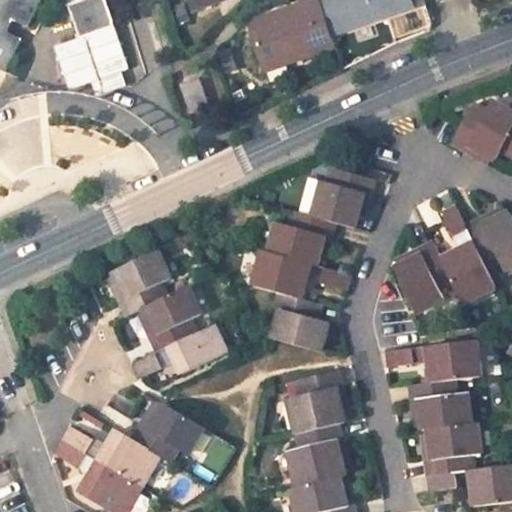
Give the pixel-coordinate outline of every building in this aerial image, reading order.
[(10,35),(16,22),(30,29),(43,0),(52,0),(69,7),(80,39),(115,27),(113,23),(115,23),(106,0),(0,0),(0,70),(9,74),(24,41),(10,35)] [(190,0),(194,8),(218,0),(190,0)] [(331,35),(320,0),(314,0),(251,21),(272,84),(292,77),(287,63),(335,46),(331,35)] [(413,8),(410,0),(320,0),(331,35),(413,8)] [(229,51),(219,55),(225,73),(235,69),(229,51)] [(201,77),(181,83),(191,114),(211,108),(201,77)] [(490,112),(475,104),(453,144),(461,149),(468,153),(470,147),(492,159),(497,162),(503,152),(511,157),(511,110),(510,109),(495,101),(490,112)] [(468,153),(490,165),(492,159),(470,147),(468,153)] [(374,191),(377,181),(332,168),(327,184),(323,182),(312,218),(336,225),(356,231),(361,212),(366,194),(373,195),(374,191)] [(361,212),(368,214),(373,195),(366,194),(361,212)] [(510,212),(507,206),(486,216),(479,219),(482,226),(510,212)] [(466,225),(457,207),(448,211),(444,213),(455,237),(468,230),(466,225)] [(312,218),(290,212),(286,226),(277,223),(269,253),(262,252),(253,287),(279,294),(275,309),(281,311),(277,326),(273,340),(322,353),(330,324),(315,319),(317,312),(318,305),(303,301),(309,281),(313,264),(318,266),(326,237),(333,239),(336,225),(312,218)] [(511,269),(511,215),(510,212),(482,226),(479,219),(466,225),(468,230),(475,243),(461,249),(441,258),(434,242),(420,248),(423,256),(401,266),(395,269),(418,315),(446,302),(441,291),(454,284),(465,306),(498,290),(488,269),(501,262),(506,272),(511,269)] [(468,230),(455,237),(461,249),(475,243),(468,230)] [(328,259),(333,239),(326,237),(318,266),(325,268),(328,259)] [(412,252),(397,259),(401,266),(423,256),(420,248),(412,252)] [(172,280),(159,252),(111,274),(112,278),(114,277),(125,302),(121,304),(128,319),(139,314),(144,312),(157,338),(152,341),(159,353),(170,348),(177,363),(184,376),(229,354),(215,325),(198,334),(192,322),(204,316),(190,288),(172,296),(166,283),(172,280)] [(320,284),(325,268),(318,266),(313,264),(309,281),(320,284)] [(347,291),(352,275),(325,268),(320,284),(347,291)] [(109,279),(121,304),(125,302),(114,277),(112,278),(109,279)] [(275,309),(270,324),(277,326),(281,311),(275,309)] [(139,314),(152,341),(157,338),(144,312),(139,314)] [(480,342),(427,348),(429,364),(431,385),(409,387),(412,402),(418,401),(422,428),(423,435),(428,435),(433,462),(427,463),(430,493),(458,489),(456,473),(470,472),(475,471),(473,456),(484,455),(481,425),(476,426),(472,394),(460,396),(458,381),(485,378),(480,342)] [(159,353),(165,369),(177,363),(170,348),(159,353)] [(427,348),(414,350),(416,366),(429,364),(427,348)] [(414,350),(388,353),(389,364),(390,369),(416,366),(414,350)] [(159,353),(134,366),(141,380),(165,369),(159,353)] [(345,386),(341,371),(297,381),(301,397),(289,400),(301,451),(340,442),(346,440),(342,421),(347,420),(339,388),(345,386)] [(347,420),(352,418),(347,395),(345,386),(339,388),(347,420)] [(163,404),(156,400),(140,427),(147,431),(163,404)] [(413,412),(415,429),(422,428),(418,401),(412,402),(413,412)] [(206,430),(163,404),(147,431),(140,427),(133,439),(118,430),(107,448),(99,461),(80,493),(112,511),(129,511),(162,458),(172,464),(180,450),(190,456),(206,430)] [(82,411),(75,425),(108,442),(115,429),(82,411)] [(95,441),(73,428),(56,456),(78,470),(87,454),(95,441)] [(426,458),(427,463),(433,462),(428,435),(423,435),(426,458)] [(349,477),(354,476),(348,447),(346,440),(340,442),(349,477)] [(107,448),(95,441),(87,454),(99,461),(107,448)] [(357,511),(356,507),(350,509),(342,478),(349,477),(340,442),(301,451),(289,454),(298,489),(292,491),(297,511),(357,511)] [(87,454),(78,470),(90,476),(99,461),(87,454)] [(511,503),(511,466),(475,471),(470,472),(472,488),(474,499),(475,508),(511,503)] [(456,473),(458,489),(472,488),(470,472),(456,473)] [(350,509),(356,507),(352,491),(349,477),(342,478),(350,509)]
